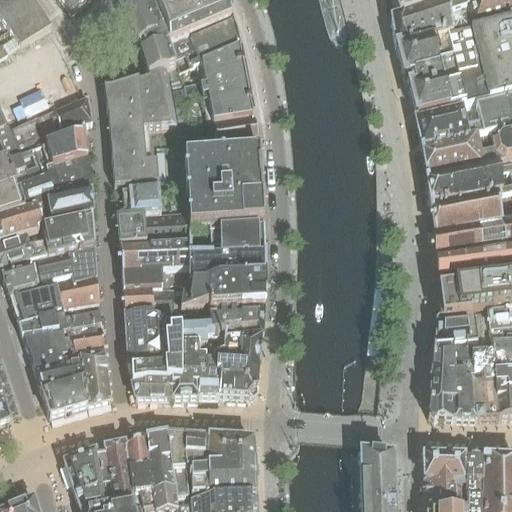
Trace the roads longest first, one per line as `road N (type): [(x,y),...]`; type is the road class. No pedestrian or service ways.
road 1 (residential): [(360,0),(402,196),(409,301),(403,442)]
road 2 (residential): [(244,0),(267,87),(281,225),(271,428)]
road 3 (residential): [(66,35),(92,106),(123,427)]
road 4 (residential): [(271,428),(123,427)]
road 5 (residential): [(403,442),(271,428)]
road 6 (residential): [(0,334),(38,458)]
